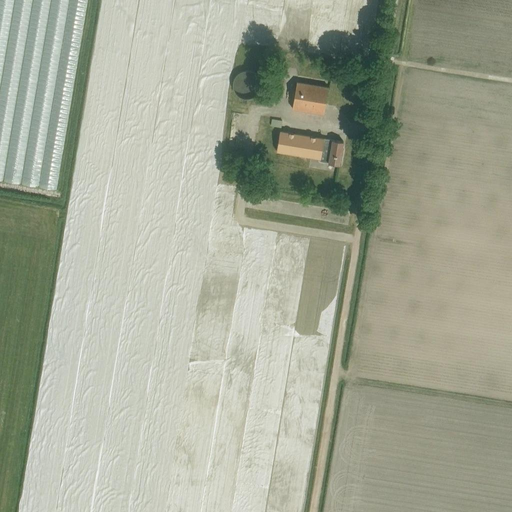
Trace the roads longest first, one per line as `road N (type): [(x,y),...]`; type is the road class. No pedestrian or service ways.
road 1 (track): [(314,511),(375,153)]
road 2 (unclassified): [(375,153),(397,0)]
